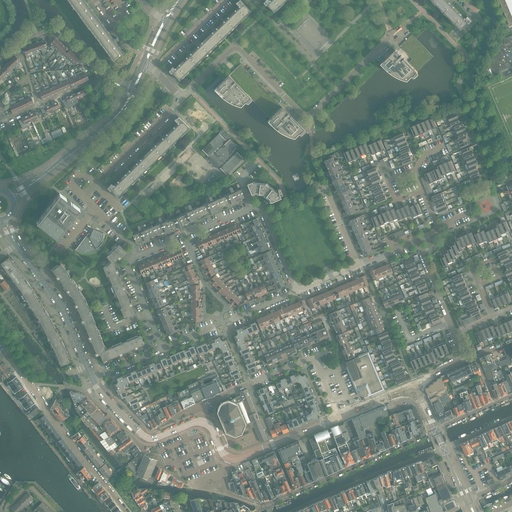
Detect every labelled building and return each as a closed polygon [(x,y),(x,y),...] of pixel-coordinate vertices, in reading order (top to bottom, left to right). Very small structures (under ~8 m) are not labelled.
[(99,24),(85,5),(83,1),(84,1),(83,0),(67,0),(74,8),(75,7),(91,30),(90,30),(113,60),(123,53),(120,50),(114,42),(118,39),(116,37),(116,38),(115,34),(110,35),(100,23),(99,24)] [(179,80),(222,39),(250,11),(243,4),(239,0),(237,3),(236,2),(235,4),(237,6),(237,5),(239,7),(175,70),(173,67),(169,71),(171,74),(172,73),(179,80)] [(273,12),(277,9),(285,0),(271,0),(269,2),(268,1),(267,0),(265,0),(265,1),(263,3),(265,6),(266,5),(273,12)] [(450,4),(445,0),(432,0),(461,30),(468,23),(469,24),(472,21),(470,19),(468,17),(466,18),(465,19),(450,4)] [(511,25),(511,16),(505,0),(498,0),(510,26),(511,25)] [(408,81),(433,57),(416,39),(412,35),(400,46),(413,59),(411,61),(409,63),(396,50),(382,64),(386,69),(388,71),(391,73),(393,75),(396,77),(399,78),(402,79),(405,80),(408,81)] [(488,62),(493,74),(511,67),(511,68),(511,67),(511,35),(503,39),(504,44),(497,47),(500,53),(499,54),(499,52),(491,55),(494,61),(493,61),(488,62)] [(52,49),(59,41),(55,38),(55,39),(54,39),(53,40),(53,41),(50,44),(52,45),(48,50),(50,51),(52,49)] [(57,50),(62,44),(59,41),(52,49),(53,51),(55,48),(57,50)] [(44,52),(40,42),(36,44),(39,51),(41,50),(42,52),(44,52)] [(39,51),(36,44),(32,45),(36,55),(40,53),(39,51)] [(57,56),(65,48),(62,44),(57,50),(59,51),(56,54),(57,54),(56,55),(57,56)] [(36,55),(32,45),(27,47),(30,54),(31,57),(36,55)] [(30,54),(27,47),(23,49),(27,58),(31,57),(30,54)] [(64,55),(69,51),(65,48),(57,56),(57,57),(54,60),(56,61),(60,57),(62,58),(64,55)] [(66,61),(73,53),(69,50),(69,51),(64,55),(62,58),(63,60),(64,59),(66,61)] [(71,62),(76,56),(73,53),(66,61),(67,62),(69,64),(71,62)] [(22,64),(17,59),(17,58),(16,57),(15,57),(15,56),(12,59),(18,67),(22,64)] [(72,67),(80,60),(76,56),(71,62),(69,64),(71,66),(72,67)] [(18,67),(12,59),(8,63),(13,68),(15,66),(17,68),(18,67)] [(13,68),(8,63),(5,66),(12,73),(15,70),(13,68)] [(286,111),(240,64),(234,70),(228,76),(249,98),(270,119),(274,123),(286,111)] [(12,73),(5,66),(2,69),(7,75),(9,77),(12,74),(12,73)] [(80,84),(77,77),(76,74),(74,75),(73,72),(71,73),(72,76),(76,86),(80,84)] [(89,80),(86,73),(84,74),(82,72),(80,72),(85,82),(89,80)] [(76,86),(72,76),(71,73),(69,74),(70,77),(68,78),(69,81),(72,87),(72,88),(76,86)] [(249,98),(228,76),(214,90),(218,94),(220,97),(223,99),(225,101),(228,102),(231,104),(234,105),(237,106),(240,107),(249,98)] [(69,81),(68,78),(67,78),(63,80),(67,89),(72,87),(69,81)] [(63,91),(60,84),(58,85),(56,81),(54,82),(55,83),(59,93),(63,91)] [(55,94),(52,88),(50,89),(49,86),(46,87),(51,96),(55,94)] [(51,96),(46,87),(42,89),(43,92),(46,98),(51,96)] [(46,98),(43,92),(41,93),(40,90),(38,91),(42,100),(46,98)] [(33,104),(29,95),(25,97),(26,99),(29,106),(33,104)] [(73,100),(76,98),(75,95),(66,99),(65,100),(66,102),(68,102),(68,103),(74,101),(73,100)] [(29,106),(26,99),(24,100),(23,98),(21,99),(25,108),(29,106)] [(21,110),(18,103),(16,104),(15,101),(13,102),(17,112),(21,110)] [(60,108),(58,103),(52,105),(54,111),(56,111),(56,109),(60,108)] [(456,114),(454,109),(444,113),(446,118),(456,114)] [(302,129),(303,130),(303,129),(286,111),(274,123),(270,119),(267,121),(271,126),(274,128),(276,130),(279,132),(281,134),(284,135),(287,137),(290,138),(294,139),(299,134),(298,133),(302,129)] [(38,118),(36,113),(29,116),(31,121),(38,118)] [(458,118),(456,114),(446,118),(448,122),(458,118)] [(31,121),(29,116),(22,119),(25,124),(31,121)] [(134,181),(163,153),(172,144),(185,131),(189,128),(182,121),(178,117),(175,120),(174,121),(176,123),(178,124),(114,187),(113,186),(111,184),(109,186),(107,188),(110,191),(110,190),(117,197),(121,194),(134,181)] [(437,128),(433,118),(428,120),(433,130),(437,128)] [(453,126),(460,122),(458,118),(448,122),(450,127),(453,126)] [(433,130),(428,120),(424,122),(428,132),(433,130)] [(464,126),(463,121),(462,121),(460,122),(453,126),(454,130),(464,126)] [(428,132),(424,122),(419,124),(424,134),(428,132)] [(424,134),(419,124),(415,126),(419,135),(424,134)] [(419,135),(415,126),(410,127),(415,137),(419,135)] [(466,130),(464,126),(454,130),(456,135),(466,130)] [(468,135),(466,130),(456,135),(458,139),(466,136),(468,135)] [(405,138),(403,133),(393,137),(395,142),(405,138)] [(243,158),(235,150),(239,146),(238,146),(236,145),(231,141),(230,140),(230,139),(227,142),(219,134),(202,150),(208,156),(210,155),(212,157),(211,157),(208,160),(216,168),(219,165),(221,167),(220,168),(226,175),(243,158)] [(468,140),(466,136),(458,139),(456,140),(458,144),(468,140)] [(407,142),(405,138),(395,142),(397,147),(407,142)] [(385,150),(381,140),(376,142),(380,152),(385,150)] [(470,145),(468,140),(458,144),(460,149),(470,145)] [(380,152),(376,142),(371,144),(376,154),(380,152)] [(409,147),(407,142),(397,147),(399,151),(409,147)] [(371,154),(367,146),(367,143),(362,146),(366,156),(370,154),(371,154)] [(376,154),(371,144),(367,146),(371,154),(370,154),(371,156),(376,154)] [(366,156),(362,146),(357,147),(361,157),(366,156)] [(361,157),(357,147),(353,149),(357,159),(361,157)] [(411,151),(410,151),(409,147),(399,151),(401,155),(408,152),(409,152),(411,151)] [(472,151),(470,147),(461,151),(463,155),(472,151)] [(357,159),(353,149),(348,151),(353,161),(357,159)] [(353,161),(348,151),(344,153),(348,163),(353,161)] [(474,156),(472,151),(463,155),(464,160),(474,156)] [(410,157),(409,152),(408,152),(401,155),(399,156),(401,161),(410,157)] [(335,163),(333,159),(336,158),(334,155),(328,157),(329,160),(325,161),(327,166),(335,163)] [(476,160),(474,156),(464,160),(466,164),(476,160)] [(412,161),(410,157),(401,161),(403,165),(412,161)] [(478,165),(478,164),(476,160),(466,164),(468,168),(468,169),(476,165),(476,166),(478,165)] [(455,171),(451,161),(446,163),(451,172),(455,171)] [(329,171),(341,167),(341,166),(341,164),(337,166),(335,163),(327,166),(329,171)] [(451,172),(446,163),(442,164),(446,174),(451,172)] [(446,174),(442,164),(437,166),(438,169),(441,176),(442,176),(446,174)] [(478,170),(476,166),(476,165),(468,169),(468,168),(466,169),(468,174),(478,170)] [(332,177),(343,172),(344,172),(343,170),(342,170),(341,167),(329,171),(332,177)] [(378,172),(376,167),(366,172),(368,176),(378,172)] [(438,169),(434,170),(438,180),(443,179),(442,176),(441,176),(438,169)] [(438,180),(434,170),(430,172),(434,182),(438,180)] [(480,175),(478,170),(468,174),(470,179),(480,175)] [(342,178),(346,176),(345,174),(344,175),(343,172),(332,177),(334,182),(342,178)] [(380,177),(378,172),(368,176),(370,181),(380,177)] [(434,182),(430,172),(425,174),(426,177),(427,179),(428,182),(429,184),(434,182)] [(481,179),(480,175),(470,179),(472,183),(481,179)] [(382,181),(380,177),(370,181),(371,185),(372,185),(379,182),(382,181)] [(336,186),(344,183),(348,181),(347,179),(345,181),(344,180),(343,181),(342,178),(334,182),(336,186)] [(381,186),(379,182),(372,185),(371,185),(369,186),(371,191),(381,186)] [(282,195),(279,188),(277,189),(278,190),(277,191),(268,185),(267,186),(266,186),(254,184),(252,184),(253,184),(252,183),(247,185),(251,195),(255,194),(262,195),(262,196),(268,201),(269,204),(281,199),(280,196),(282,195)] [(346,188),(344,183),(336,186),(338,191),(346,188)] [(340,196),(348,192),(352,191),(352,189),(351,189),(349,186),(347,187),(346,188),(338,191),(340,196)] [(383,191),(381,186),(371,191),(373,195),(383,191)] [(236,201),(244,198),(241,190),(234,192),(232,187),(226,190),(228,195),(220,199),(223,207),(231,203),(232,204),(237,203),(236,201)] [(385,195),(383,191),(373,195),(375,199),(385,195)] [(351,198),(354,196),(354,194),(351,195),(351,194),(350,195),(348,192),(340,196),(343,201),(351,198)] [(444,197),(442,193),(442,192),(432,197),(434,201),(444,197)] [(57,238),(80,209),(59,193),(37,222),(57,238)] [(387,200),(385,195),(375,199),(377,204),(387,200)] [(223,207),(220,199),(213,201),(211,196),(205,198),(208,204),(199,207),(203,215),(211,212),(211,213),(216,211),(215,210),(223,207)] [(446,202),(444,197),(434,201),(436,206),(446,202)] [(353,202),(357,201),(356,199),(353,200),(352,200),(351,198),(343,201),(345,206),(353,202)] [(347,211),(357,206),(359,206),(358,204),(356,205),(355,205),(354,205),(353,202),(345,206),(347,211)] [(448,206),(446,202),(436,206),(438,210),(448,206)] [(422,214),(418,204),(413,206),(418,216),(422,214)] [(203,215),(199,207),(193,210),(190,205),(184,207),(187,212),(178,216),(182,225),(195,220),(194,219),(203,215)] [(412,215),(409,207),(408,205),(403,207),(408,217),(412,215)] [(349,216),(361,211),(360,209),(359,209),(357,206),(347,211),(349,216)] [(418,216),(413,206),(409,207),(412,215),(413,218),(418,216)] [(450,211),(448,206),(438,210),(440,215),(450,211)] [(408,217),(403,207),(399,209),(403,219),(408,217)] [(398,219),(395,211),(394,209),(389,211),(393,221),(398,219)] [(399,209),(395,211),(398,219),(399,221),(403,219),(399,209)] [(393,221),(389,211),(385,213),(389,222),(393,221)] [(389,222),(385,213),(380,214),(385,224),(389,222)] [(385,224),(380,214),(376,216),(380,226),(385,224)] [(165,232),(176,228),(179,227),(175,217),(166,221),(164,216),(158,218),(160,224),(153,226),(157,235),(165,231),(165,232)] [(352,226),(361,223),(364,221),(364,219),(363,220),(361,216),(358,217),(350,221),(352,226)] [(380,226),(376,216),(371,218),(376,228),(380,226)] [(258,223),(256,219),(244,224),(245,225),(247,224),(248,225),(249,224),(250,227),(258,223)] [(510,231),(506,221),(501,223),(506,233),(510,231)] [(260,229),(258,223),(250,227),(246,228),(247,230),(249,229),(250,230),(251,229),(252,232),(260,229)] [(354,231),(363,228),(367,226),(366,224),(363,225),(362,225),(361,223),(352,226),(354,231)] [(506,233),(501,223),(497,225),(498,227),(501,235),(502,235),(506,233)] [(157,235),(153,226),(146,230),(143,224),(137,227),(140,232),(133,235),(136,243),(144,240),(145,241),(149,240),(149,239),(149,238),(157,235)] [(498,227),(493,229),(498,239),(502,237),(503,237),(502,235),(501,235),(498,227)] [(365,233),(363,228),(354,231),(356,236),(365,233)] [(103,241),(104,240),(103,239),(103,240),(102,239),(103,238),(103,237),(103,236),(103,234),(103,233),(103,234),(93,229),(91,235),(88,233),(89,233),(88,233),(76,250),(75,249),(75,250),(77,251),(78,252),(80,252),(82,253),(84,253),(86,253),(88,253),(90,253),(92,253),(94,252),(96,251),(98,250),(100,249),(99,248),(99,249),(98,248),(100,246),(101,245),(102,243),(103,241)] [(263,234),(260,229),(252,232),(248,234),(249,235),(252,234),(252,235),(253,234),(254,237),(263,234)] [(498,239),(493,229),(489,231),(493,241),(498,239)] [(358,241),(367,238),(371,236),(370,234),(369,235),(368,231),(367,232),(365,233),(356,236),(358,241)] [(488,241),(485,233),(484,231),(479,232),(484,242),(488,241)] [(493,241),(489,231),(485,233),(488,241),(489,243),(493,241)] [(476,242),(472,232),(467,235),(471,244),(476,242)] [(484,242),(479,232),(475,234),(479,244),(484,242)] [(265,238),(263,234),(254,237),(250,239),(251,240),(254,239),(254,240),(255,239),(256,242),(265,238)] [(471,244),(467,235),(463,236),(467,246),(471,244)] [(467,246),(463,236),(458,238),(459,241),(459,240),(462,248),(463,248),(467,246)] [(267,243),(265,238),(256,242),(253,244),(253,245),(256,244),(256,245),(257,244),(258,247),(267,243)] [(361,246),(369,243),(373,241),(372,239),(369,240),(368,240),(367,238),(358,241),(361,246)] [(459,240),(459,241),(455,242),(456,245),(459,252),(464,250),(463,248),(462,248),(459,240)] [(267,243),(258,247),(255,249),(255,250),(258,249),(258,250),(259,249),(261,252),(269,249),(267,243)] [(371,248),(369,243),(361,246),(363,251),(371,248)] [(120,257),(125,252),(118,245),(106,257),(109,260),(113,264),(118,259),(118,260),(121,258),(120,257)] [(456,245),(451,247),(452,249),(455,256),(456,256),(460,254),(459,252),(456,245)] [(374,250),(372,251),(371,248),(363,251),(365,256),(375,252),(374,250)] [(452,249),(448,251),(449,253),(452,260),(457,258),(456,256),(455,256),(452,249)] [(272,256),(270,250),(258,256),(258,258),(261,257),(263,257),(264,259),(272,256)] [(509,254),(508,250),(507,250),(498,254),(500,258),(509,254)] [(449,253),(444,255),(445,257),(449,264),(453,262),(452,260),(449,253)] [(511,259),(509,254),(500,258),(502,263),(504,262),(511,259)] [(412,260),(411,255),(401,259),(402,264),(412,260)] [(274,261),(272,256),(264,259),(260,261),(261,263),(262,262),(263,265),(274,261)] [(445,257),(441,259),(445,269),(450,266),(449,264),(445,257)] [(46,309),(45,310),(44,311),(42,308),(43,307),(30,287),(31,286),(28,281),(25,282),(18,272),(19,271),(9,258),(1,264),(21,291),(39,320),(55,350),(56,352),(61,366),(72,361),(63,340),(60,342),(59,338),(60,338),(48,315),(49,315),(46,309)] [(116,270),(113,265),(113,264),(109,260),(106,263),(107,266),(103,268),(107,277),(108,276),(111,283),(120,279),(117,273),(118,273),(117,270),(116,270)] [(414,264),(412,260),(402,264),(404,268),(414,264)] [(276,266),(274,261),(263,265),(262,266),(263,268),(265,267),(267,267),(268,269),(276,266)] [(66,273),(67,272),(61,264),(53,270),(52,269),(51,270),(56,277),(55,278),(57,280),(59,279),(62,284),(70,279),(66,273)] [(393,273),(390,267),(389,264),(384,266),(388,275),(393,273)] [(416,269),(414,264),(404,268),(406,273),(416,269)] [(278,271),(276,266),(268,269),(264,271),(265,272),(267,276),(270,274),(278,271)] [(388,275),(384,266),(379,268),(383,277),(388,275)] [(383,277),(379,268),(375,270),(378,279),(383,277)] [(216,274),(215,273),(214,269),(205,273),(207,278),(216,274)] [(418,273),(416,269),(406,273),(408,277),(418,273)] [(378,279),(375,270),(374,270),(369,272),(373,281),(378,279)] [(280,276),(278,271),(270,274),(272,279),(280,276)] [(412,281),(420,277),(418,273),(408,277),(410,281),(410,282),(412,281)] [(212,284),(219,278),(215,274),(209,281),(212,284)] [(463,278),(461,274),(452,278),(454,282),(463,278)] [(282,281),(280,276),(272,279),(268,281),(269,283),(271,282),(272,282),(273,282),(274,284),(282,281)] [(368,286),(364,276),(360,278),(364,288),(368,286)] [(424,281),(422,276),(420,277),(412,281),(414,285),(424,281)] [(215,288),(222,281),(219,278),(212,284),(215,288)] [(364,288),(360,278),(355,280),(359,290),(364,288)] [(465,283),(463,278),(454,282),(455,287),(465,283)] [(81,294),(75,286),(70,279),(62,284),(66,290),(65,291),(67,294),(69,293),(73,298),(81,294)] [(123,287),(120,279),(111,283),(115,292),(116,293),(118,299),(126,296),(124,290),(125,289),(124,286),(123,287)] [(153,280),(145,284),(147,289),(155,285),(159,284),(159,282),(155,284),(153,280)] [(359,290),(355,280),(350,282),(354,292),(359,290)] [(9,288),(4,281),(0,284),(5,291),(9,288)] [(219,291),(225,284),(222,281),(215,288),(219,291)] [(285,286),(282,281),(274,284),(276,289),(285,286)] [(416,289),(426,285),(424,281),(414,285),(416,289)] [(354,292),(350,282),(345,284),(349,293),(354,292)] [(467,287),(465,283),(455,287),(457,291),(467,287)] [(222,294),(228,288),(225,284),(219,291),(222,294)] [(267,293),(264,284),(259,286),(263,295),(267,293)] [(349,293),(345,284),(341,286),(345,295),(349,293)] [(149,294),(158,290),(162,289),(161,287),(157,289),(155,285),(147,289),(149,294)] [(428,290),(426,285),(416,289),(418,294),(428,290)] [(263,295),(259,286),(254,288),(258,297),(263,295)] [(345,295),(341,286),(336,288),(340,297),(345,295)] [(469,292),(467,287),(457,291),(459,296),(469,292)] [(225,297),(231,291),(228,288),(222,294),(225,297)] [(258,297),(254,288),(249,290),(253,299),(258,297)] [(340,297),(336,288),(331,290),(335,299),(340,297)] [(158,290),(149,294),(152,299),(160,295),(164,294),(163,292),(159,294),(158,290)] [(253,299),(249,290),(245,292),(249,301),(253,299)] [(335,299),(331,290),(327,292),(331,301),(335,299)] [(228,301),(234,294),(231,291),(225,297),(228,301)] [(404,300),(401,291),(396,293),(400,303),(401,302),(401,301),(404,300)] [(331,301),(327,292),(322,294),(326,303),(331,301)] [(471,296),(469,292),(459,296),(461,300),(471,296)] [(511,302),(508,292),(503,294),(507,304),(511,302)] [(400,303),(396,293),(391,295),(394,304),(398,303),(398,304),(400,303)] [(428,297),(427,293),(416,297),(418,301),(428,297)] [(79,314),(88,310),(81,294),(73,298),(75,305),(74,305),(75,308),(77,308),(79,314)] [(231,304),(238,297),(234,294),(228,301),(231,304)] [(326,303),(322,294),(317,296),(321,305),(326,303)] [(507,304),(503,294),(499,296),(503,305),(507,304)] [(154,304),(162,300),(165,299),(166,298),(165,297),(161,299),(160,295),(152,299),(154,304)] [(394,304),(391,295),(386,297),(390,307),(392,306),(391,305),(394,304)] [(135,315),(131,306),(132,305),(131,302),(130,303),(126,296),(118,299),(122,308),(120,309),(124,317),(133,313),(134,315),(135,315)] [(321,305),(317,296),(313,298),(317,307),(321,305)] [(473,301),(472,300),(471,296),(461,300),(463,305),(465,304),(473,301)] [(503,305),(499,296),(494,297),(498,307),(503,305)] [(234,307),(241,301),(238,297),(231,304),(234,307)] [(372,302),(370,297),(360,301),(362,306),(372,302)] [(390,307),(386,297),(381,299),(385,308),(388,307),(389,308),(390,307)] [(430,302),(428,297),(418,301),(420,306),(430,302)] [(498,307),(494,297),(490,299),(494,309),(498,307)] [(317,307),(313,298),(308,300),(312,309),(317,307)] [(163,304),(165,303),(166,302),(165,299),(162,300),(154,304),(156,309),(164,305),(163,304)] [(477,304),(475,299),(472,300),(473,301),(465,304),(467,308),(477,304)] [(307,309),(304,300),(299,302),(303,311),(307,309)] [(303,311),(299,302),(294,304),(298,313),(303,311)] [(374,307),(372,302),(362,306),(364,311),(374,307)] [(432,306),(430,302),(420,306),(422,310),(432,306)] [(298,313),(294,304),(289,306),(293,315),(298,313)] [(479,308),(477,304),(467,308),(469,312),(479,308)] [(293,315),(289,306),(285,308),(289,317),(293,315)] [(432,306),(422,310),(424,315),(426,314),(434,311),(432,306)] [(156,310),(159,316),(167,312),(171,310),(170,309),(166,310),(164,307),(156,310)] [(376,311),(374,307),(364,311),(366,316),(376,311)] [(289,317),(285,308),(280,310),(284,319),(289,317)] [(481,313),(479,308),(469,312),(471,317),(474,316),(477,314),(480,313),(481,313)] [(95,327),(94,324),(88,310),(79,314),(82,320),(80,321),(82,324),(83,323),(86,330),(95,327)] [(284,319),(280,310),(275,312),(279,321),(284,319)] [(330,320),(341,315),(339,310),(328,315),(330,320)] [(438,314),(436,310),(434,311),(426,314),(428,318),(438,314)] [(376,311),(366,316),(365,316),(367,321),(378,316),(376,311)] [(167,312),(159,316),(161,321),(170,317),(173,316),(172,314),(168,315),(167,312)] [(279,321),(275,312),(271,314),(275,323),(279,321)] [(275,323),(271,314),(266,316),(270,325),(275,323)] [(440,318),(438,314),(428,318),(430,323),(440,318)] [(344,320),(341,315),(330,320),(332,324),(342,320),(344,320)] [(270,325),(266,316),(261,318),(265,327),(270,325)] [(380,321),(378,316),(367,321),(369,326),(380,321)] [(163,326),(171,322),(175,321),(174,319),(172,320),(170,317),(161,321),(163,326)] [(265,327),(261,318),(257,320),(260,329),(265,327)] [(442,323),(440,318),(430,323),(432,328),(442,323)] [(344,325),(343,322),(342,320),(332,324),(334,329),(344,325)] [(382,326),(380,321),(369,326),(371,331),(372,330),(382,326)] [(171,322),(163,326),(165,330),(173,327),(177,325),(176,324),(172,325),(171,322)] [(259,331),(256,323),(251,325),(254,333),(259,331)] [(511,332),(507,323),(503,324),(507,334),(511,332)] [(507,334),(503,324),(498,326),(502,336),(507,334)] [(254,333),(251,325),(245,327),(248,334),(249,336),(254,333)] [(347,330),(346,328),(345,329),(344,325),(334,329),(336,334),(347,330)] [(384,330),(382,326),(372,330),(374,335),(384,330)] [(497,336),(494,328),(493,326),(488,328),(493,338),(497,336)] [(502,336),(498,326),(494,328),(497,336),(498,338),(502,336)] [(102,343),(99,334),(95,327),(86,330),(89,337),(87,337),(89,340),(90,340),(93,347),(102,343)] [(165,330),(167,336),(179,330),(178,329),(174,330),(173,327),(165,330)] [(248,334),(245,327),(237,331),(238,334),(237,336),(234,337),(238,346),(245,343),(243,339),(245,336),(248,334)] [(329,336),(325,328),(320,330),(324,339),(327,337),(328,338),(329,337),(329,336)] [(493,338),(488,328),(484,330),(488,339),(493,338)] [(324,339),(320,330),(315,332),(320,342),(321,341),(321,340),(324,339)] [(488,339),(484,330),(480,331),(484,341),(488,339)] [(347,337),(350,336),(348,331),(336,336),(338,339),(337,340),(337,341),(347,337)] [(484,341),(480,331),(475,333),(479,343),(484,341)] [(320,342),(315,332),(311,334),(315,342),(318,341),(318,342),(320,342)] [(388,336),(386,332),(376,336),(378,340),(388,336)] [(315,342),(311,334),(306,336),(310,346),(312,345),(311,344),(315,342)] [(144,344),(140,336),(125,342),(128,351),(134,348),(135,350),(138,348),(137,347),(144,344)] [(310,346),(306,336),(302,338),(305,346),(309,345),(309,346),(310,346)] [(390,341),(388,336),(378,340),(380,345),(390,341)] [(349,342),(347,337),(337,341),(338,342),(339,342),(340,345),(349,342)] [(229,349),(225,340),(223,342),(221,341),(220,338),(211,342),(214,348),(217,347),(221,348),(222,352),(229,349)] [(305,346),(302,338),(297,340),(301,350),(302,349),(302,348),(305,346)] [(301,350),(297,340),(292,342),(293,344),(296,350),(299,349),(300,350),(301,350)] [(392,345),(390,341),(380,345),(382,349),(390,346),(392,345)] [(128,351),(125,342),(109,349),(113,358),(119,355),(119,356),(123,355),(122,354),(128,351)] [(214,348),(211,342),(206,344),(209,352),(214,350),(214,348)] [(246,342),(245,343),(238,346),(240,350),(248,347),(246,342)] [(351,346),(349,342),(340,345),(342,349),(340,349),(341,350),(351,346)] [(449,352),(445,342),(440,344),(444,354),(449,352)] [(113,358),(109,349),(105,350),(102,343),(93,347),(96,353),(94,353),(96,357),(100,355),(103,363),(104,363),(103,361),(113,358)] [(209,352),(206,344),(201,346),(204,354),(209,352)] [(293,344),(288,346),(292,356),(294,355),(293,354),(297,353),(296,350),(293,344)] [(444,354),(440,344),(435,346),(439,356),(444,354)] [(353,345),(351,346),(341,350),(342,352),(343,351),(344,355),(353,351),(355,350),(353,345)] [(511,362),(511,345),(503,349),(510,365),(511,364),(511,363),(511,362)] [(198,355),(194,346),(189,348),(193,357),(198,355)] [(204,354),(201,346),(196,348),(199,356),(204,354)] [(292,356),(288,346),(283,348),(287,357),(290,355),(291,356),(292,356)] [(391,350),(390,346),(382,349),(380,350),(382,354),(391,350)] [(439,356),(435,346),(431,348),(432,350),(435,358),(436,358),(439,356)] [(250,352),(248,347),(240,350),(242,355),(250,352)] [(193,357),(189,348),(184,350),(188,359),(193,357)] [(287,357),(283,348),(279,350),(283,360),(284,359),(284,358),(287,357)] [(229,349),(222,352),(221,352),(223,358),(231,354),(229,349)] [(188,359),(184,350),(180,352),(183,361),(188,359)] [(278,361),(274,352),(273,350),(268,352),(269,354),(273,364),(275,363),(274,362),(278,361)] [(283,360),(279,350),(274,352),(278,361),(281,359),(281,360),(283,360)] [(393,355),(391,350),(382,354),(384,359),(393,355)] [(432,350),(427,352),(432,362),(436,360),(436,358),(435,358),(432,350)] [(355,356),(353,351),(344,355),(346,358),(345,359),(345,360),(355,356)] [(183,361),(180,352),(175,354),(178,363),(183,361)] [(252,357),(250,352),(242,355),(244,360),(252,357)] [(432,362),(427,352),(423,354),(427,364),(432,362)] [(364,397),(365,398),(383,390),(368,353),(345,362),(347,367),(346,367),(358,395),(359,395),(364,397)] [(178,363),(175,354),(170,356),(173,365),(178,363)] [(273,364),(269,354),(264,356),(268,365),(271,363),(272,364),(273,364)] [(427,364),(423,354),(418,356),(423,366),(427,364)] [(493,362),(490,354),(480,359),(483,366),(493,362)] [(395,359),(393,355),(384,359),(385,364),(387,363),(387,362),(395,359)] [(173,365),(170,356),(165,359),(169,367),(173,365)] [(423,366),(418,356),(414,358),(418,368),(423,366)] [(254,361),(252,357),(244,360),(246,365),(254,361)] [(399,363),(397,358),(395,359),(387,362),(387,363),(389,367),(399,363)] [(418,368),(414,358),(410,360),(414,370),(418,368)] [(169,367),(165,359),(160,361),(164,369),(169,367)] [(235,364),(233,359),(225,362),(227,367),(235,364)] [(474,360),(469,363),(472,371),(474,370),(479,368),(476,360),(474,360)] [(163,369),(159,361),(154,363),(158,371),(163,369)] [(256,366),(254,361),(246,365),(248,369),(256,366)] [(495,366),(493,362),(483,366),(485,371),(495,366)] [(158,371),(154,363),(150,365),(153,373),(158,371)] [(401,367),(399,363),(389,367),(391,371),(401,367)] [(465,364),(464,365),(469,375),(473,373),(472,371),(469,363),(466,365),(465,364)] [(237,369),(235,364),(227,367),(229,372),(237,369)] [(153,373),(150,365),(145,367),(148,375),(153,373)] [(463,366),(461,367),(465,377),(469,375),(464,365),(463,365),(463,366)] [(258,371),(256,366),(248,369),(250,375),(258,371)] [(495,366),(485,371),(486,375),(492,372),(497,370),(495,366)] [(148,375),(145,367),(140,369),(143,377),(148,375)] [(403,372),(401,367),(391,371),(393,376),(403,372)] [(457,368),(456,369),(461,378),(461,379),(465,377),(461,367),(458,369),(457,368)] [(0,376),(3,381),(12,374),(13,374),(9,369),(8,369),(1,375),(0,375),(0,376)] [(143,377),(140,369),(135,371),(139,379),(143,377)] [(455,370),(452,371),(456,380),(457,381),(461,379),(461,378),(456,369),(455,369),(455,370)] [(503,382),(508,394),(511,392),(511,386),(504,369),(497,372),(497,370),(492,372),(493,373),(494,377),(497,383),(498,383),(498,384),(503,382)] [(139,379),(135,371),(130,373),(134,381),(139,379)] [(449,372),(448,372),(448,373),(452,382),(452,383),(457,381),(456,380),(452,371),(449,372)] [(309,384),(305,375),(302,376),(300,375),(299,372),(290,376),(293,383),(297,381),(300,383),(302,386),(309,384)] [(405,376),(403,372),(393,376),(395,380),(405,376)] [(134,381),(130,373),(125,375),(128,382),(129,384),(134,381)] [(241,378),(239,373),(231,377),(233,382),(241,378)] [(429,387),(425,389),(431,402),(440,399),(448,395),(449,395),(442,379),(448,377),(447,374),(440,376),(441,378),(437,379),(437,380),(433,382),(433,384),(429,386),(429,387)] [(125,385),(125,383),(128,382),(125,375),(117,379),(118,382),(117,384),(114,385),(118,393),(125,390),(124,387),(125,387),(125,385)] [(482,375),(476,377),(479,384),(480,385),(485,383),(482,375)] [(293,383),(290,376),(285,378),(289,386),(294,384),(293,383)] [(407,381),(405,376),(395,380),(397,385),(407,381)] [(10,377),(5,380),(10,388),(11,388),(19,382),(16,377),(14,378),(11,380),(10,377)] [(289,386),(285,378),(280,380),(284,388),(289,386)] [(209,383),(200,387),(206,398),(206,399),(211,397),(214,395),(221,392),(218,386),(217,384),(217,382),(216,381),(216,380),(212,382),(209,383)] [(284,388),(280,380),(275,382),(279,391),(284,388)] [(188,388),(177,393),(184,409),(195,403),(206,398),(200,387),(199,384),(198,381),(188,386),(188,388)] [(19,382),(11,388),(14,393),(13,394),(15,397),(21,393),(19,390),(23,387),(20,383),(20,382),(19,382)] [(508,394),(503,382),(498,384),(498,383),(497,383),(502,397),(508,394)] [(479,384),(475,385),(479,394),(480,394),(481,395),(479,396),(482,405),(487,403),(483,393),(481,389),(484,388),(484,387),(486,386),(485,383),(480,385),(479,384)] [(502,397),(497,383),(494,385),(499,398),(502,397)] [(311,389),(309,384),(302,386),(300,387),(303,393),(311,389)] [(473,409),(471,402),(471,401),(470,399),(468,394),(467,391),(465,385),(457,388),(458,390),(464,388),(465,391),(460,393),(461,397),(463,397),(465,402),(463,402),(463,404),(466,413),(473,409)] [(499,398),(494,385),(490,386),(492,391),(496,400),(499,398)] [(486,392),(483,393),(487,403),(492,401),(488,389),(486,386),(484,387),(484,388),(486,392)] [(267,392),(265,387),(257,391),(259,396),(267,392)] [(267,439),(249,396),(246,389),(239,392),(241,395),(232,399),(231,401),(227,400),(220,403),(216,412),(225,432),(234,437),(241,434),(243,431),(245,431),(254,427),(260,442),(267,439)] [(313,394),(311,389),(303,393),(305,397),(313,394)] [(105,415),(87,397),(84,394),(76,391),(75,392),(73,391),(70,390),(69,393),(75,407),(75,408),(75,409),(75,410),(81,417),(80,418),(85,426),(86,425),(88,428),(88,427),(91,431),(96,427),(111,418),(107,414),(105,415)] [(129,396),(129,395),(127,390),(125,390),(118,393),(120,399),(123,398),(129,396)] [(269,397),(267,392),(259,396),(261,401),(269,397)] [(482,406),(479,397),(477,398),(475,392),(472,393),(478,407),(482,406)] [(21,394),(15,398),(17,400),(19,400),(22,404),(31,398),(27,393),(23,396),(21,394)] [(478,407),(472,393),(468,394),(470,399),(472,398),(473,400),(472,400),(471,401),(474,409),(478,407)] [(134,399),(132,394),(129,395),(129,396),(123,398),(126,403),(128,402),(134,399)] [(315,399),(313,394),(305,397),(307,402),(315,399)] [(440,399),(431,402),(436,414),(437,414),(440,420),(441,424),(442,423),(443,423),(454,418),(451,410),(445,412),(444,410),(445,410),(442,405),(451,401),(449,395),(448,395),(440,399)] [(271,402),(269,397),(261,401),(263,405),(271,402)] [(31,398),(22,404),(22,405),(28,413),(33,410),(30,407),(35,404),(33,401),(31,399),(31,398)] [(139,403),(137,398),(136,398),(134,399),(128,402),(130,406),(139,403)] [(465,413),(462,404),(460,404),(459,400),(458,400),(457,398),(455,398),(456,400),(457,402),(461,415),(465,413)] [(51,410),(60,404),(56,399),(50,410),(51,410)] [(182,410),(178,400),(173,402),(171,399),(169,400),(171,404),(176,414),(182,410)] [(317,404),(315,399),(307,402),(309,407),(310,407),(317,404)] [(166,405),(171,417),(176,414),(171,404),(169,405),(168,402),(165,403),(166,405)] [(273,407),(271,402),(263,405),(265,410),(273,407)] [(141,407),(139,403),(130,406),(132,411),(141,407)] [(165,414),(167,419),(171,417),(166,405),(165,403),(161,405),(165,413),(165,414)] [(54,415),(63,408),(60,404),(51,410),(54,415)] [(318,419),(317,416),(318,414),(320,413),(317,404),(310,407),(312,410),(310,414),(307,415),(309,422),(318,419)] [(363,447),(367,457),(379,452),(385,449),(377,427),(374,419),(379,417),(388,414),(384,406),(351,419),(359,439),(360,441),(362,445),(364,444),(363,439),(366,438),(369,445),(363,447)] [(275,412),(273,407),(265,410),(267,415),(275,412)] [(406,411),(405,411),(409,424),(413,437),(422,432),(420,427),(421,427),(420,424),(419,424),(418,422),(421,421),(419,417),(415,407),(410,409),(410,408),(410,409),(409,409),(406,411)] [(32,418),(41,412),(37,408),(29,414),(27,415),(30,419),(32,418)] [(58,419),(66,413),(63,408),(54,415),(58,419)] [(158,415),(162,423),(166,420),(161,408),(159,409),(160,412),(160,413),(158,415)] [(154,417),(158,425),(162,423),(158,415),(158,414),(156,410),(153,411),(154,414),(153,414),(154,417)] [(403,411),(396,414),(400,427),(404,425),(409,424),(405,411),(404,411),(403,411)] [(60,423),(70,416),(69,413),(67,412),(66,413),(58,419),(60,423)] [(389,416),(386,417),(390,426),(396,444),(397,444),(401,442),(407,439),(404,430),(405,429),(404,425),(400,427),(396,414),(395,413),(389,416)] [(154,428),(151,421),(149,421),(146,414),(139,418),(150,429),(151,430),(154,428)] [(158,426),(152,414),(149,415),(151,419),(152,419),(152,420),(151,421),(154,428),(158,426)] [(309,422),(307,415),(306,414),(301,416),(304,424),(309,422)] [(48,421),(44,415),(38,420),(43,425),(48,421)] [(304,424),(301,416),(296,418),(299,426),(304,424)] [(275,429),(273,424),(270,417),(265,419),(270,431),(272,430),(275,429)] [(390,447),(383,426),(379,417),(374,419),(377,427),(385,449),(390,447)] [(91,431),(100,442),(104,439),(108,437),(121,429),(111,418),(96,427),(91,431)] [(299,426),(296,418),(291,420),(295,428),(299,426)] [(362,445),(360,441),(359,439),(351,419),(343,423),(343,424),(348,434),(347,434),(350,440),(352,439),(353,442),(356,448),(361,460),(367,457),(363,447),(362,445)] [(289,431),(286,424),(282,426),(280,420),(278,421),(278,422),(280,426),(283,433),(289,431)] [(295,428),(291,420),(286,422),(289,430),(295,428)] [(53,427),(48,421),(43,425),(47,431),(53,427)] [(283,433),(280,426),(278,422),(273,424),(275,429),(278,436),(283,433)] [(511,433),(507,423),(503,425),(508,437),(511,436),(511,439),(511,433)] [(356,448),(353,442),(352,439),(350,440),(347,434),(348,434),(343,424),(339,426),(338,426),(349,450),(355,462),(361,460),(356,448)] [(409,424),(404,425),(405,429),(408,439),(413,437),(409,424)] [(337,447),(340,454),(349,450),(338,426),(338,425),(330,428),(333,436),(334,435),(339,446),(337,447)] [(506,437),(508,441),(510,441),(508,437),(503,425),(498,427),(503,438),(506,437)] [(389,433),(387,434),(391,447),(396,444),(390,426),(387,427),(389,433)] [(57,433),(54,430),(55,429),(53,427),(47,431),(51,437),(57,433)] [(502,441),(503,443),(504,442),(503,440),(503,438),(498,427),(493,429),(498,441),(501,440),(501,442),(502,441)] [(123,442),(130,437),(125,431),(122,432),(121,429),(108,437),(104,439),(100,442),(106,449),(109,452),(112,450),(118,446),(117,445),(118,445),(122,442),(123,442)] [(322,455),(323,458),(333,454),(337,453),(335,448),(328,451),(323,440),(330,437),(327,429),(313,435),(314,436),(319,448),(322,455)] [(498,441),(493,429),(487,432),(492,443),(498,441)] [(74,441),(81,436),(78,432),(71,437),(74,441)] [(492,443),(487,432),(483,434),(489,448),(491,447),(490,444),(492,443)] [(61,438),(57,433),(51,437),(56,442),(61,438)] [(489,448),(483,434),(478,436),(488,458),(490,457),(493,456),(492,454),(489,448)] [(323,458),(322,455),(319,448),(314,436),(308,438),(313,449),(317,459),(324,476),(329,474),(325,463),(323,458)] [(488,458),(478,436),(474,438),(480,452),(481,454),(483,460),(488,458)] [(85,441),(82,437),(76,441),(80,446),(85,441)] [(66,444),(62,438),(61,439),(61,438),(56,442),(60,448),(66,444)] [(119,451),(133,441),(130,438),(123,443),(124,444),(119,447),(120,448),(117,449),(119,451)] [(476,448),(479,455),(481,454),(480,452),(474,438),(469,440),(474,449),(476,448)] [(89,446),(85,441),(80,446),(84,450),(89,446)] [(129,452),(136,446),(133,441),(123,449),(127,454),(129,452)] [(289,458),(302,452),(298,441),(278,450),(283,463),(290,460),(289,458)] [(474,452),(469,441),(461,444),(466,456),(474,452)] [(70,449),(66,444),(60,448),(64,454),(70,449)] [(92,450),(89,446),(84,450),(87,455),(92,450)] [(137,453),(141,451),(137,446),(136,446),(129,452),(131,455),(132,453),(134,456),(137,454),(137,453)] [(74,455),(70,449),(64,454),(69,459),(74,455)] [(96,455),(92,450),(87,455),(91,459),(96,455)] [(355,462),(349,450),(340,454),(346,466),(355,462)] [(260,463),(268,459),(276,456),(274,451),(266,455),(266,454),(266,455),(262,456),(258,458),(260,463)] [(333,456),(339,469),(344,467),(337,453),(333,454),(333,456)] [(474,458),(477,463),(483,460),(481,454),(479,455),(477,456),(474,458)] [(78,461),(76,457),(74,455),(69,459),(73,465),(78,461)] [(99,459),(96,455),(91,459),(94,463),(99,459)] [(151,475),(157,460),(144,455),(141,462),(136,457),(130,462),(130,463),(125,467),(132,475),(138,478),(139,476),(146,479),(145,481),(152,483),(154,478),(155,477),(153,476),(151,475)] [(297,475),(301,486),(304,485),(308,484),(304,472),(297,455),(290,458),(292,462),(294,461),(296,466),(297,469),(297,468),(299,474),(297,475)] [(276,456),(268,459),(270,462),(268,463),(269,465),(278,461),(276,456)] [(339,469),(333,456),(328,458),(330,461),(334,472),(339,469)] [(433,457),(422,462),(425,472),(426,473),(427,475),(428,479),(433,477),(441,473),(433,457)] [(103,464),(99,459),(94,463),(98,468),(103,464)] [(260,466),(257,459),(251,461),(255,469),(260,466)] [(324,476),(317,459),(307,463),(309,470),(313,481),(324,476)] [(83,466),(78,461),(73,465),(77,470),(83,466)] [(264,500),(251,472),(251,468),(248,461),(242,464),(245,470),(248,476),(259,499),(260,501),(264,500)] [(270,469),(280,465),(278,461),(269,465),(270,469)] [(334,472),(330,461),(325,463),(329,474),(334,472)] [(416,463),(416,464),(420,474),(421,477),(427,475),(426,473),(425,472),(422,462),(421,462),(421,461),(416,463)] [(295,478),(293,475),(289,462),(284,464),(293,490),(300,487),(297,477),(295,478)] [(416,463),(410,465),(414,473),(417,483),(422,480),(421,477),(420,474),(416,464),(416,463)] [(107,469),(104,465),(98,469),(102,473),(107,469)] [(280,465),(270,469),(268,470),(270,474),(271,474),(282,469),(280,465)] [(410,465),(405,467),(408,475),(408,476),(409,478),(411,477),(411,475),(414,473),(410,465)] [(159,480),(162,470),(158,467),(157,466),(153,476),(155,477),(154,478),(158,479),(158,480),(159,480)] [(87,472),(84,467),(77,472),(81,477),(87,472)] [(405,467),(398,469),(403,483),(405,482),(406,488),(412,486),(409,478),(407,479),(406,476),(408,475),(405,467)] [(496,469),(501,480),(508,478),(503,468),(502,467),(501,467),(497,469),(496,469)] [(511,475),(511,472),(509,467),(507,468),(506,467),(503,468),(508,478),(511,475)] [(248,497),(240,480),(238,474),(235,468),(231,469),(233,476),(235,485),(239,494),(248,497)] [(106,478),(112,473),(114,472),(112,469),(109,471),(107,469),(102,473),(106,478)] [(282,469),(271,474),(272,478),(275,477),(276,480),(276,479),(278,479),(277,476),(283,473),(282,469)] [(398,469),(392,472),(393,479),(393,480),(394,486),(403,483),(398,469)] [(165,485),(169,474),(163,470),(162,470),(159,480),(160,481),(159,483),(161,484),(161,485),(165,485)] [(309,470),(304,472),(308,483),(313,481),(309,470)] [(254,471),(251,472),(264,500),(268,500),(254,471)] [(91,477),(87,472),(81,477),(85,482),(91,477)] [(271,490),(264,476),(263,472),(257,475),(269,500),(275,498),(271,490)] [(249,488),(245,478),(244,478),(241,473),(238,474),(240,480),(248,497),(254,498),(249,488)] [(387,473),(382,475),(385,486),(386,490),(389,489),(390,491),(393,490),(393,486),(393,485),(390,486),(389,481),(387,473)] [(433,477),(428,479),(431,484),(431,486),(432,487),(445,481),(441,473),(433,477)] [(280,476),(280,478),(283,484),(286,493),(291,491),(284,474),(280,476)] [(183,483),(173,476),(170,484),(171,485),(173,486),(174,485),(180,487),(181,488),(183,483)] [(239,494),(235,485),(233,476),(232,477),(232,479),(230,479),(233,492),(239,494)] [(259,499),(248,476),(246,477),(248,481),(251,487),(249,488),(254,498),(259,499)] [(272,489),(276,497),(282,494),(279,487),(279,486),(276,479),(276,480),(275,477),(272,478),(275,483),(274,483),(275,487),(276,486),(276,487),(275,487),(276,488),(272,489)] [(377,477),(370,480),(374,490),(374,489),(376,493),(377,495),(383,493),(381,487),(377,477)] [(286,493),(283,484),(280,478),(278,479),(276,479),(279,486),(279,487),(282,494),(286,493)] [(367,482),(366,482),(372,496),(376,507),(376,508),(381,507),(377,495),(376,493),(374,489),(374,490),(370,480),(368,481),(367,482)] [(445,481),(432,487),(432,488),(435,486),(437,489),(433,490),(434,491),(435,494),(441,506),(441,507),(442,507),(444,511),(447,510),(456,506),(445,481)] [(366,482),(361,484),(366,495),(367,498),(372,496),(366,482)] [(94,492),(102,486),(99,483),(93,488),(92,487),(88,491),(92,494),(94,492)] [(356,486),(353,488),(357,500),(357,499),(362,497),(361,497),(366,495),(361,484),(356,486)] [(98,496),(105,490),(102,486),(94,492),(98,496)] [(134,498),(141,493),(148,489),(139,489),(137,488),(131,492),(134,498)] [(353,488),(348,490),(352,501),(353,503),(356,502),(358,507),(361,506),(359,500),(358,501),(357,499),(357,500),(353,488)] [(110,497),(105,490),(98,496),(103,502),(110,497)] [(348,490),(345,491),(352,507),(352,508),(355,507),(353,503),(352,501),(348,490)] [(345,491),(341,493),(345,503),(347,509),(352,507),(345,491)] [(31,500),(33,498),(28,492),(24,497),(29,502),(32,505),(34,504),(32,502),(31,500)] [(136,502),(143,498),(141,493),(134,498),(136,502)] [(341,493),(334,496),(338,508),(342,506),(344,511),(345,511),(348,511),(349,511),(348,509),(347,509),(345,503),(341,493)] [(365,511),(388,511),(387,505),(387,503),(385,498),(383,493),(377,495),(381,507),(376,508),(376,507),(372,509),(369,510),(365,511)] [(435,494),(426,498),(429,506),(426,507),(427,511),(442,511),(443,511),(441,507),(441,506),(435,494)] [(180,511),(178,505),(175,496),(170,495),(170,500),(170,503),(171,505),(172,508),(172,509),(173,511),(180,511)] [(389,502),(387,503),(387,505),(393,503),(395,511),(419,511),(418,507),(424,504),(423,499),(422,496),(413,498),(408,500),(407,497),(407,496),(407,495),(402,496),(396,499),(394,500),(389,502)] [(334,496),(328,499),(332,508),(333,511),(334,511),(335,511),(342,511),(341,508),(339,509),(338,508),(334,496)] [(19,501),(25,506),(28,510),(30,508),(27,505),(29,502),(24,497),(19,501)] [(109,498),(103,503),(106,507),(114,501),(110,497),(109,498)] [(145,502),(143,498),(136,502),(139,506),(145,502)] [(200,511),(202,511),(199,503),(198,498),(190,501),(193,511),(200,511)] [(328,499),(322,501),(326,510),(332,508),(328,499)] [(22,509),(25,506),(19,501),(15,505),(21,510),(22,511),(25,511),(26,511),(22,509)] [(114,501),(106,507),(110,511),(117,506),(114,501)] [(322,501),(316,504),(320,511),(326,511),(326,510),(322,501)] [(148,508),(145,502),(139,506),(143,511),(148,508)] [(40,511),(46,507),(42,503),(36,508),(38,511),(37,511),(40,511)] [(227,511),(227,509),(223,511),(222,508),(221,503),(218,504),(221,511),(220,511),(227,511)] [(395,511),(393,503),(387,505),(388,511),(395,511)]
